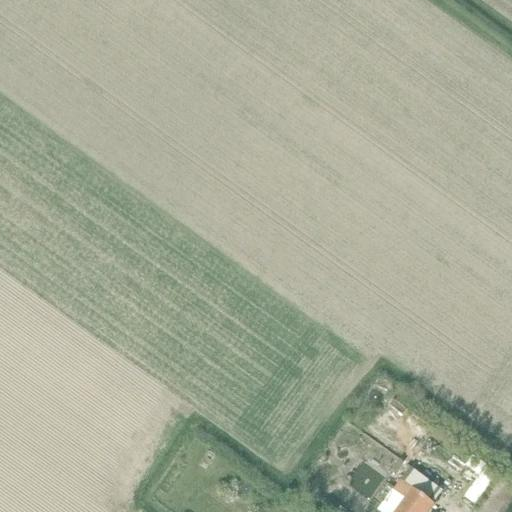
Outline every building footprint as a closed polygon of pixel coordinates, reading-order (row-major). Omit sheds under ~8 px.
[(395,442),(406,429),(416,417),(393,395),(371,420),(395,442)] [(208,454),(198,467),(206,473),(216,459),(208,454)] [(472,457),(465,467),(479,477),(486,467),(472,457)] [(411,470),(401,484),(413,493),(433,507),(443,493),(411,470)] [(394,494),(380,511),(431,511),(434,508),(433,507),(413,493),(401,484),(394,494)]
